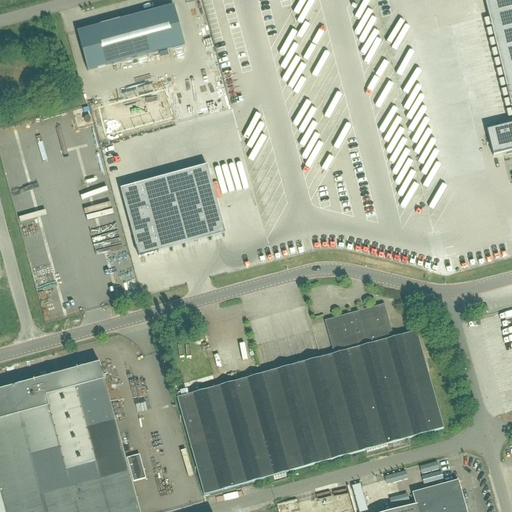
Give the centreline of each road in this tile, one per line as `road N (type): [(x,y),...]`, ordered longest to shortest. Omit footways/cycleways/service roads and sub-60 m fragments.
road 1 (unclassified): [(0,355),(300,273),(349,270),(448,290)]
road 2 (unclassified): [(207,511),(485,433)]
road 3 (unknown): [(505,207),(472,155),(409,0)]
road 4 (unclassified): [(485,433),(448,290)]
